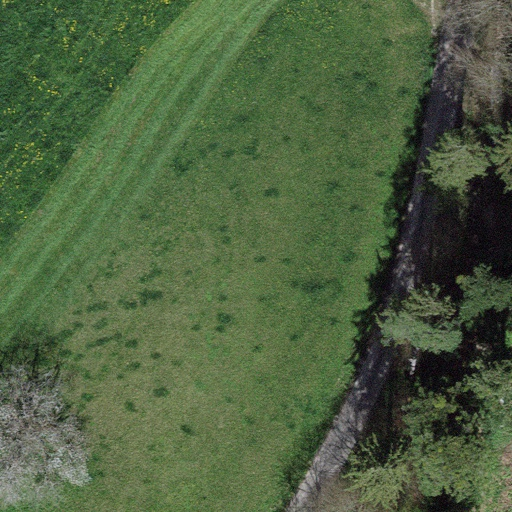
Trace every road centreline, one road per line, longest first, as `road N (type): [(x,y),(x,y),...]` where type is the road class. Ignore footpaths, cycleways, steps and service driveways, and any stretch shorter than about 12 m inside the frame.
road 1 (residential): [(488,0),(467,134),(444,205),(304,511)]
road 2 (track): [(467,134),(446,466),(457,511)]
